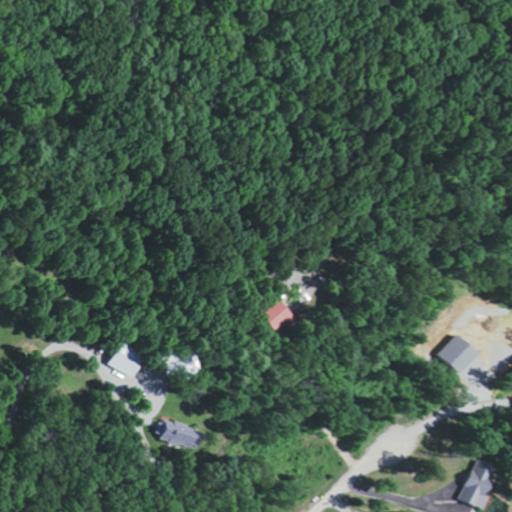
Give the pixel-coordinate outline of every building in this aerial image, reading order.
[(460,373),(481,354),(462,333),(441,352),(460,373)] [(137,379),(151,357),(127,342),(113,364),(137,379)] [(174,378),(183,377),(183,379),(205,375),(202,357),(171,361),(174,378)] [(165,419),(160,437),(205,451),(211,433),(165,419)] [(456,499),(480,509),(496,468),(473,459),(456,499)]
